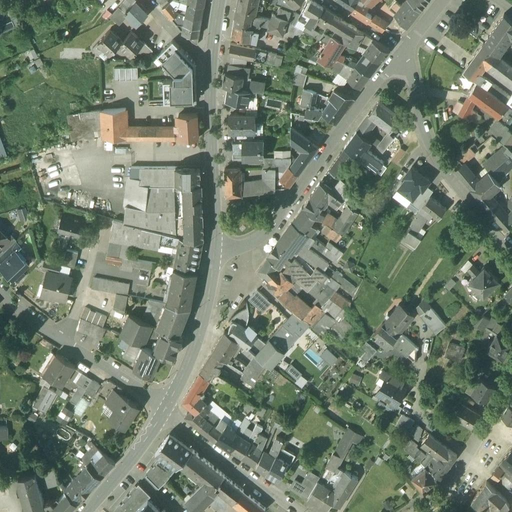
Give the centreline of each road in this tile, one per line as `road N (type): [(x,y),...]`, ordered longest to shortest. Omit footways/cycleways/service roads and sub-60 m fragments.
road 1 (residential): [(214,253),(266,235),(405,51)]
road 2 (residential): [(405,51),(431,145),(511,243)]
road 3 (secondary): [(214,253),(211,66)]
road 4 (residential): [(165,408),(295,511)]
road 5 (secondary): [(165,408),(205,311),(214,253)]
road 6 (residential): [(511,384),(456,478),(421,511)]
road 7 (secondary): [(85,511),(165,408)]
road 8 (residential): [(64,342),(101,218)]
road 9 (residential): [(64,342),(165,408)]
